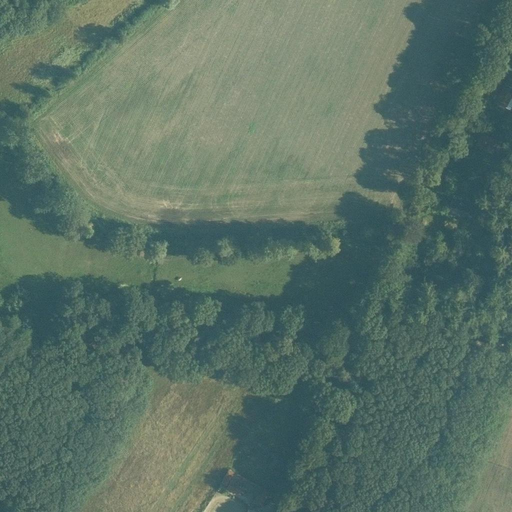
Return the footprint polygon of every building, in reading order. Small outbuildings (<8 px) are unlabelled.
[(503,47),(511,50),(511,43),(505,41),(503,47)] [(506,106),(511,108),(511,105),(511,78),(510,77),(504,86),(503,86),(501,89),(502,90),(496,102),(505,107),(506,106)] [(477,144),(492,153),(496,146),(503,151),(506,147),(511,150),(511,149),(511,145),(508,143),(509,143),(501,138),(499,141),(484,132),(477,144)] [(489,165),(497,170),(499,165),(492,160),(489,165)] [(450,205),(474,214),(478,204),(454,195),(450,205)] [(479,214),(483,216),(488,205),(481,202),(480,205),(483,206),(479,214)] [(482,221),(474,218),(468,232),(477,235),(477,233),(480,234),(484,224),(481,223),(482,221)] [(221,481),(227,484),(234,471),(229,468),(221,481)] [(227,488),(235,492),(240,482),(232,478),(227,488)] [(254,499),(261,504),(269,491),(261,487),(254,499)]
